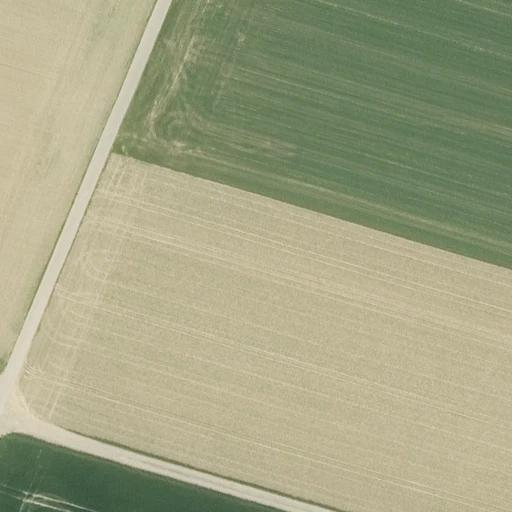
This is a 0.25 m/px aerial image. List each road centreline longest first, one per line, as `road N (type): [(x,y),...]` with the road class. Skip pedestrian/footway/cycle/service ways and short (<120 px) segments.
road 1 (unclassified): [(166,0),(0,409)]
road 2 (track): [(282,511),(0,422)]
